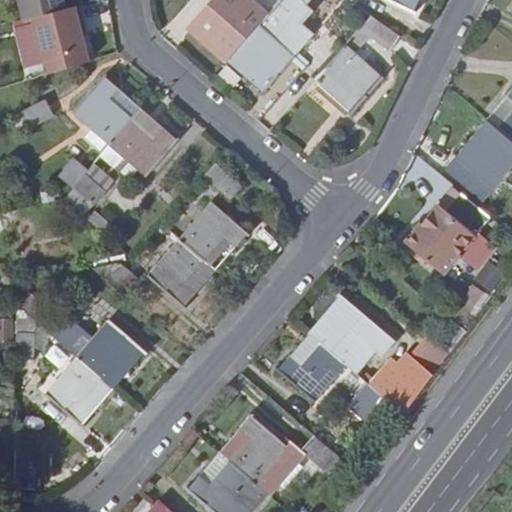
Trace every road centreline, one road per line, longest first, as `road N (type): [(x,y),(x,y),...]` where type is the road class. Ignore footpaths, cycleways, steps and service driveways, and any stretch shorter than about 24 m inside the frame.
road 1 (residential): [(341,221),(69,511)]
road 2 (residential): [(126,0),(142,50),(341,221)]
road 3 (residential): [(341,221),(382,172),(460,0)]
road 4 (trunk): [(511,330),(372,511)]
road 5 (trunk): [(424,511),(511,397)]
